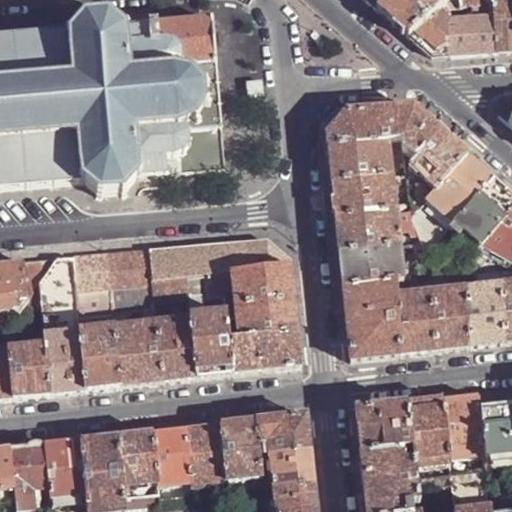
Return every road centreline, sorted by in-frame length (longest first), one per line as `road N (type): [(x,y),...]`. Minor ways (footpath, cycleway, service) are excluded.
road 1 (residential): [(325,389),(0,423)]
road 2 (residential): [(307,211),(0,235)]
road 3 (residential): [(511,369),(325,389)]
road 4 (residential): [(307,211),(325,389)]
road 5 (residential): [(420,86),(293,95)]
road 6 (tertiary): [(420,86),(331,0)]
road 7 (residential): [(325,389),(336,511)]
road 8 (tertiary): [(511,168),(420,86)]
